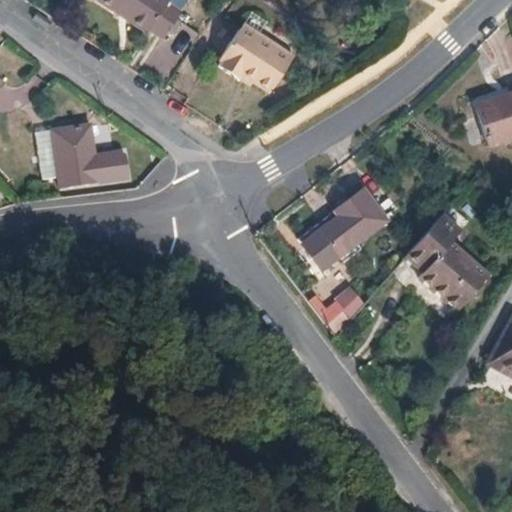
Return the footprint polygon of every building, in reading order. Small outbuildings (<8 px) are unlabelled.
[(95,0),(94,3),(112,14),(114,11),(127,19),(125,23),(145,36),(147,33),(161,41),(164,35),(174,22),(187,0),(95,0)] [(114,11),(112,14),(125,23),(127,19),(114,11)] [(174,22),(164,35),(170,38),(179,25),(174,22)] [(252,42),(254,37),(240,27),(237,31),(252,42)] [(290,59),(254,37),(252,42),(237,31),(216,64),(218,65),(216,69),(235,82),(239,78),(250,85),(266,96),(290,59)] [(239,78),(235,82),(247,90),(250,85),(239,78)] [(492,106),(511,99),(511,95),(491,103),(492,106)] [(502,139),(511,135),(511,99),(492,106),(491,103),(472,109),(485,148),(503,143),(502,139)] [(94,157),(89,126),(35,135),(42,182),(58,180),(59,191),(129,180),(126,156),(121,153),(94,157)] [(295,247),(306,262),(315,273),(378,225),(355,194),(326,216),(329,220),(295,247)] [(439,216),(408,253),(421,265),(425,260),(430,264),(416,279),(454,314),(484,280),(446,247),(457,233),(439,216)] [(315,273),(306,262),(302,266),(310,277),(315,273)] [(322,313),(341,330),(367,301),(347,284),(322,313)] [(511,329),(507,327),(486,366),(511,380),(511,329)]
